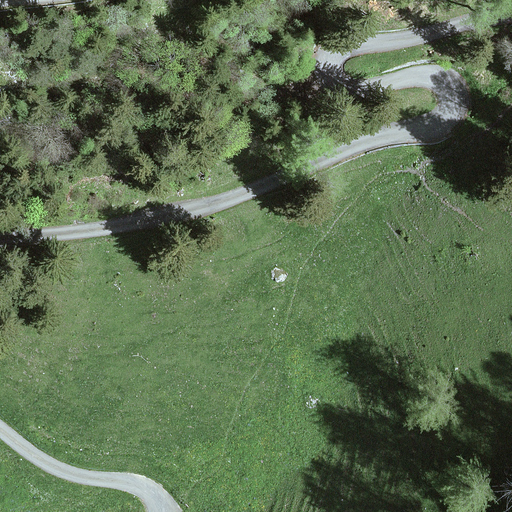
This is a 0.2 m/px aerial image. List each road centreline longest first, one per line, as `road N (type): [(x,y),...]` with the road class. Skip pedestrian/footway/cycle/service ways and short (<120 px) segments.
road 1 (unclassified): [(511,13),(357,43),(327,62),(327,73),(343,84),(444,80),(457,99),(442,122),(353,143),(192,209),(0,235)]
road 2 (unclassified): [(0,427),(63,471),(148,489),(158,511)]
